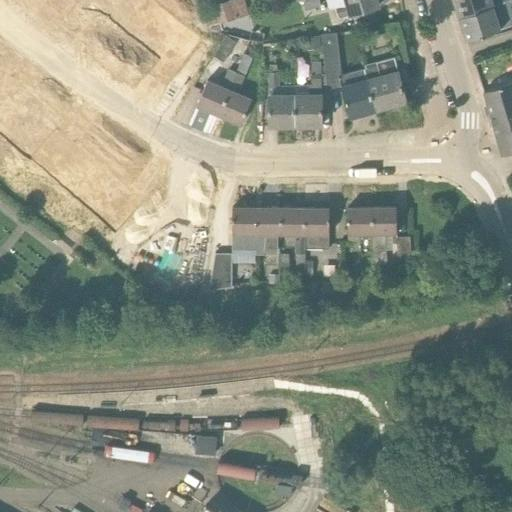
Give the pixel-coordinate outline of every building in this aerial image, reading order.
[(104,0),(99,6),(119,22),(136,0),(104,0)] [(142,0),(136,0),(119,22),(137,37),(157,12),(142,0)] [(195,0),(185,0),(182,4),(189,11),(197,1),(195,0)] [(229,0),(227,0),(212,4),(218,24),(235,19),(229,0)] [(306,11),(321,6),(319,0),(305,0),(303,1),(306,11)] [(327,0),(330,10),(336,9),(339,18),(379,7),(377,1),(376,0),(327,0)] [(454,0),(459,16),(511,0),(510,0),(454,0)] [(511,0),(459,16),(467,40),(500,29),(511,25),(511,0)] [(197,1),(189,11),(197,17),(205,8),(197,1)] [(157,12),(137,37),(156,52),(176,27),(157,12)] [(176,27),(156,52),(175,68),(195,43),(176,27)] [(250,41),(262,43),(264,32),(251,30),(250,41)] [(227,36),(214,56),(224,63),(237,43),(227,36)] [(321,38),(307,40),(309,51),(322,49),(321,38)] [(244,54),(236,73),(244,76),(252,58),(244,54)] [(364,69),(375,111),(406,102),(394,58),(365,66),(366,68),(364,69)] [(339,59),(325,60),(328,89),(342,86),(350,118),(375,111),(364,69),(341,75),(339,59)] [(311,62),(311,78),(321,78),(321,63),(311,62)] [(219,115),(236,73),(228,70),(223,81),(226,83),(224,88),(207,81),(196,106),(219,115)] [(0,72),(0,108),(18,88),(0,72)] [(219,115),(241,125),(251,99),(234,92),(236,87),(239,88),(244,76),(236,73),(219,115)] [(295,96),(294,86),(281,86),(280,73),(269,73),(269,127),(295,126),(295,96)] [(322,126),(321,78),(311,78),(311,85),(294,86),(295,96),(295,126),(322,126)] [(511,82),(483,91),(501,152),(511,149),(511,82)] [(18,88),(0,108),(0,129),(9,138),(37,106),(18,88)] [(37,106),(9,138),(28,155),(57,123),(37,106)] [(63,139),(42,163),(60,180),(82,156),(63,139)] [(82,156),(60,180),(78,196),(100,172),(82,156)] [(100,172),(78,196),(96,212),(117,188),(100,172)] [(117,188),(96,212),(115,228),(136,204),(117,188)] [(36,193),(28,201),(35,208),(43,199),(36,193)] [(43,199),(35,208),(43,215),(50,206),(43,199)] [(232,208),(232,250),(256,250),(256,248),(256,234),(257,234),(257,208),(232,207),(232,208)] [(348,235),(372,234),(372,207),(347,208),(348,235)] [(388,265),(386,234),(397,234),(396,207),(372,207),(372,234),(374,266),(388,265)] [(256,250),(256,254),(265,254),(265,240),(265,234),(277,235),(281,235),(281,208),(257,208),(257,234),(256,234),(256,248),(256,250)] [(305,262),(305,250),(305,208),(281,208),(281,235),(299,235),(299,241),(296,241),(296,254),(297,274),(305,274),(305,262)] [(305,208),(305,249),(329,249),(329,208),(305,208)] [(73,222),(65,231),(73,238),(81,229),(73,222)] [(81,229),(73,238),(80,244),(88,235),(81,229)] [(398,262),(412,259),(410,237),(397,237),(398,262)] [(209,291),(232,287),(232,254),(215,254),(209,291)] [(280,266),(289,266),(289,254),(281,254),(280,266)] [(313,261),(305,262),(305,274),(305,276),(313,276),(313,261)] [(268,275),(268,283),(279,283),(279,275),(268,275)] [(217,440),(196,439),(195,457),(216,459),(217,440)]
